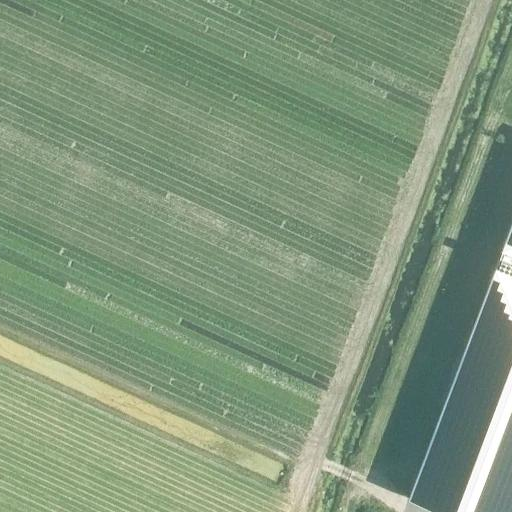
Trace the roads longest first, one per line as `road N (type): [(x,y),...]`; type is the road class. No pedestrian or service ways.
road 1 (track): [(298,511),(494,0)]
road 2 (track): [(323,463),(0,313)]
